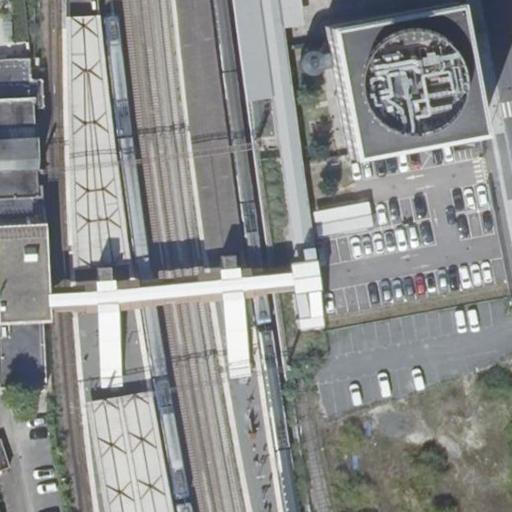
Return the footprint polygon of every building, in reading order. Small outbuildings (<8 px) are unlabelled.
[(203,0),(177,0),(208,258),(224,255),(239,253),(203,0)] [(279,0),(236,0),(248,96),(269,93),(280,92),(290,90),(283,28),(279,0)] [(279,0),(283,28),(286,27),(302,26),(298,0),(279,0)] [(454,0),(323,25),(347,156),(480,130),(455,0),(454,0)] [(96,15),(67,18),(76,271),(98,268),(125,264),(96,15)] [(0,390),(46,389),(43,307),(48,307),(45,235),(44,207),(44,193),(36,193),(35,162),(34,115),(44,115),(43,99),(42,78),(32,79),(32,64),(25,64),(0,64),(0,390)] [(296,266),(302,265),(301,250),(307,250),(313,249),(290,90),(280,92),(269,93),(294,266),(296,266)] [(370,199),(316,209),(320,233),(374,223),(370,199)] [(169,511),(147,390),(88,400),(104,511),(169,511)] [(0,442),(0,474),(11,471),(0,443),(0,442)]
